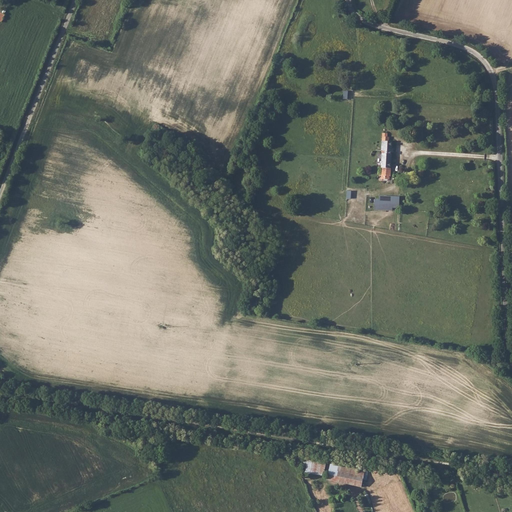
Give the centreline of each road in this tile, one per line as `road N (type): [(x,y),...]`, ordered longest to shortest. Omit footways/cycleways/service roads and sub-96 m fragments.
road 1 (unclassified): [(347,0),(360,20),(459,45),(491,72),(511,362)]
road 2 (unclassified): [(0,194),(74,0)]
